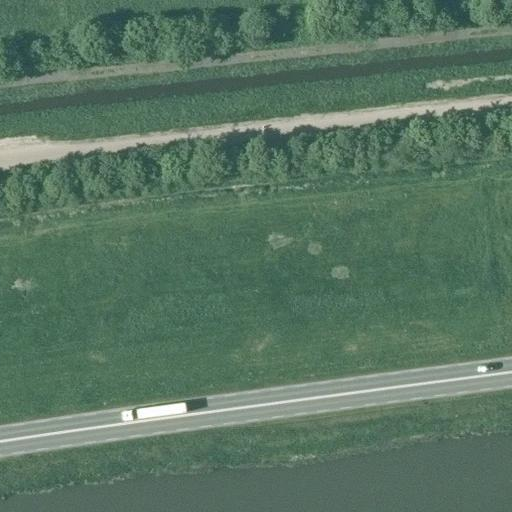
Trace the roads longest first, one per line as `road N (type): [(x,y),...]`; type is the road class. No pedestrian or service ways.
road 1 (primary): [(0,444),(511,372)]
road 2 (unclassified): [(0,163),(511,108)]
road 3 (track): [(0,84),(511,29)]
